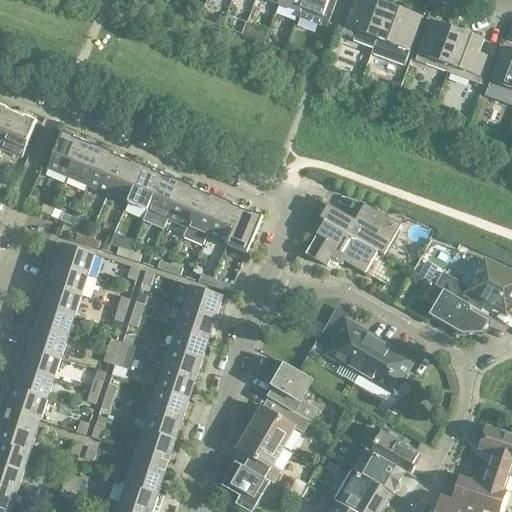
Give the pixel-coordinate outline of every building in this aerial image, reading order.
[(279,0),(278,5),(300,13),(302,9),(301,9),(302,6),(304,0),(279,0)] [(301,9),(302,9),(300,13),(299,18),(326,28),(336,0),(304,0),(302,6),(301,9)] [(352,6),(342,33),(355,38),(354,41),(373,48),(374,46),(375,46),(390,5),(376,0),(367,0),(364,10),(352,6)] [(404,66),(410,51),(418,31),(406,26),(411,13),(390,5),(375,46),(372,54),(404,66)] [(245,27),(237,24),(233,32),(242,36),(245,27)] [(425,33),(417,54),(415,61),(448,73),(463,32),(441,24),(436,37),(425,33)] [(463,32),(448,73),(480,85),(490,58),(479,53),(484,40),(463,32)] [(498,60),(490,81),(485,96),(511,105),(511,56),(509,64),(498,60)] [(390,81),(386,90),(397,94),(400,85),(390,81)] [(0,149),(0,150),(17,112),(0,105),(0,149)] [(17,112),(0,150),(22,159),(37,121),(17,112)] [(47,170),(68,178),(84,141),(63,132),(47,170)] [(84,141),(68,178),(88,187),(104,149),(84,141)] [(104,149),(88,187),(108,195),(124,158),(104,149)] [(124,158),(108,195),(128,204),(145,167),(124,158)] [(145,167),(128,204),(147,212),(163,175),(145,167)] [(163,175),(147,212),(144,220),(164,228),(167,220),(183,183),(163,175)] [(183,183),(167,220),(186,228),(202,191),(183,183)] [(202,191),(186,228),(183,236),(203,245),(206,237),(222,200),(202,191)] [(222,200),(206,237),(227,245),(242,208),(222,200)] [(43,204),(40,212),(51,216),(54,209),(43,204)] [(242,208),(227,245),(247,254),(263,217),(242,208)] [(318,222),(322,224),(376,255),(384,260),(387,256),(399,237),(399,235),(402,231),(365,209),(358,221),(352,223),(326,208),(318,222)] [(63,213),(60,220),(65,222),(71,225),(74,218),(63,213)] [(376,255),(322,224),(303,258),(325,270),(330,263),(340,269),(342,265),(363,277),(376,255)] [(112,238),(110,244),(119,248),(125,250),(129,239),(114,233),(112,238)] [(77,234),(75,242),(86,246),(89,238),(77,234)] [(89,238),(86,246),(98,249),(100,242),(89,238)] [(63,244),(56,265),(88,276),(95,255),(63,244)] [(119,248),(116,255),(128,259),(130,252),(125,250),(119,248)] [(130,252),(128,259),(139,263),(141,255),(130,252)] [(160,261),(157,269),(169,273),(171,265),(160,261)] [(470,290),(441,274),(435,286),(443,290),(472,307),(479,311),(486,301),(505,312),(511,299),(511,275),(486,263),(470,290)] [(56,265),(50,286),(81,296),(88,276),(56,265)] [(171,265),(169,273),(180,276),(183,269),(171,265)] [(140,269),(131,267),(127,278),(136,281),(140,269)] [(432,283),(438,272),(431,268),(425,278),(432,283)] [(146,271),(142,283),(151,286),(155,274),(146,271)] [(420,277),(412,273),(407,280),(415,285),(420,277)] [(201,275),(198,282),(210,286),(212,279),(201,275)] [(212,279),(210,286),(221,290),(224,282),(212,279)] [(50,286),(43,307),(75,317),(81,296),(50,286)] [(191,287),(184,307),(216,318),(223,297),(191,287)] [(472,307),(443,290),(429,315),(461,334),(482,333),(489,321),(470,310),(472,307)] [(121,297),(117,309),(126,311),(130,300),(121,297)] [(136,302),(132,313),(141,316),(144,305),(136,302)] [(43,307),(36,327),(68,338),(75,317),(43,307)] [(184,307),(177,328),(209,338),(216,318),(184,307)] [(126,311),(117,309),(114,320),(122,323),(126,311)] [(132,313),(128,325),(137,328),(141,316),(132,313)] [(345,320),(324,356),(359,376),(379,340),(345,320)] [(36,327),(29,348),(61,359),(68,338),(36,327)] [(177,328),(171,349),(202,359),(209,338),(177,328)] [(111,339),(107,351),(116,354),(119,342),(111,339)] [(379,340),(359,376),(393,396),(414,360),(379,340)] [(119,342),(116,354),(124,356),(128,345),(119,342)] [(318,355),(323,346),(315,342),(310,350),(318,355)] [(29,348),(22,369),(54,379),(61,359),(29,348)] [(196,380),(202,359),(171,349),(164,370),(196,380)] [(116,354),(107,351),(103,362),(112,365),(116,354)] [(116,354),(112,365),(120,368),(124,356),(116,354)] [(268,398),(309,422),(315,412),(301,404),(314,383),(278,361),(266,382),(271,385),(271,386),(274,388),(268,398)] [(22,369),(16,390),(47,400),(54,379),(22,369)] [(189,401),(196,380),(164,370),(157,390),(189,401)] [(127,381),(138,384),(140,376),(130,372),(127,381)] [(94,379),(90,391),(99,394),(103,382),(94,379)] [(109,384),(105,396),(114,398),(118,387),(109,384)] [(16,390),(9,410),(7,415),(39,425),(41,420),(47,400),(16,390)] [(182,421),(189,401),(157,390),(150,411),(182,421)] [(99,394),(90,391),(87,402),(95,405),(99,394)] [(105,396),(101,407),(110,410),(114,398),(105,396)] [(268,398),(250,428),(289,451),(301,431),(304,433),(309,422),(268,398)] [(393,409),(386,421),(395,426),(402,415),(393,409)] [(175,442),(182,421),(150,411),(143,432),(175,442)] [(7,415),(0,437),(0,441),(31,451),(37,430),(39,425),(7,415)] [(326,431),(336,437),(342,426),(333,420),(326,431)] [(81,421),(77,433),(86,436),(89,424),(81,421)] [(104,429),(95,426),(91,438),(100,440),(104,429)] [(491,454),(487,468),(510,475),(511,468),(511,434),(487,426),(479,450),(491,454)] [(232,460),(236,462),(271,482),(273,483),(280,473),(277,471),(289,451),(250,428),(232,460)] [(381,431),(368,452),(407,474),(420,454),(381,431)] [(167,467),(175,442),(143,432),(135,457),(167,467)] [(0,441),(0,464),(24,472),(31,451),(0,441)] [(83,445),(74,442),(70,453),(79,456),(83,445)] [(88,447),(85,458),(93,461),(97,450),(88,447)] [(368,452),(356,471),(394,493),(400,487),(407,474),(368,452)] [(135,457),(127,483),(159,493),(167,467),(135,457)] [(252,511),(271,482),(236,462),(222,486),(240,497),(235,505),(247,511),(252,511)] [(0,464),(0,487),(17,493),(24,472),(0,464)] [(460,477),(452,499),(484,510),(490,511),(500,511),(506,492),(505,492),(510,475),(487,468),(482,483),(460,477)] [(356,471),(336,502),(353,511),(377,511),(390,492),(393,493),(394,493),(356,471)] [(448,473),(444,481),(452,485),(457,476),(448,473)] [(67,474),(63,485),(72,488),(75,477),(67,474)] [(75,477),(72,488),(80,491),(84,479),(75,477)] [(127,483),(120,504),(146,511),(152,511),(159,493),(127,483)] [(72,488),(63,485),(59,497),(68,500),(72,488)] [(0,487),(0,510),(5,511),(10,511),(17,493),(0,487)] [(72,488),(68,500),(76,502),(80,491),(72,488)] [(436,511),(435,511),(483,511),(484,510),(452,499),(452,500),(455,501),(451,511),(449,511),(440,509),(436,511)] [(353,511),(336,502),(330,511),(353,511)]
